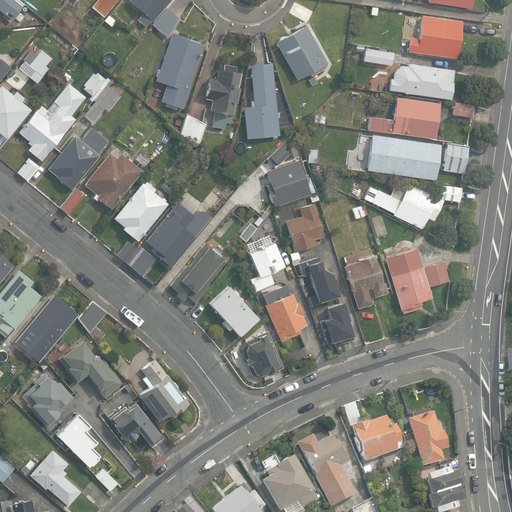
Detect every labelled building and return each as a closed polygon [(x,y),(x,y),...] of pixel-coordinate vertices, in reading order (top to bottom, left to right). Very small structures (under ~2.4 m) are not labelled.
[(5,10),(13,17),(22,6),(14,0),(0,0),(0,11),(2,13),(5,10)] [(117,0),(95,0),(90,7),(103,17),(117,0)] [(137,19),(145,27),(151,20),(153,22),(171,0),(128,0),(128,1),(142,13),(140,15),(137,19)] [(427,0),(427,2),(470,8),(471,0),(427,0)] [(153,25),(167,36),(179,17),(166,7),(153,25)] [(108,14),(104,20),(110,25),(115,19),(108,14)] [(407,50),(455,58),(461,21),(423,15),(420,15),(419,21),(416,38),(409,37),(407,50)] [(275,42),(296,80),(307,74),(309,73),(310,76),(324,68),(323,65),(326,63),(305,25),(292,32),(290,32),(287,33),(285,33),(283,35),(281,36),(280,38),(278,40),(275,42)] [(191,38),(171,31),(154,80),(165,84),(159,102),(183,110),(205,45),(190,39),(191,38)] [(390,65),(392,52),(364,48),(362,61),(390,65)] [(30,77),(37,83),(49,68),(46,65),(51,58),(41,50),(30,64),(20,57),(13,66),(29,78),(30,77)] [(0,77),(9,66),(0,59),(0,77)] [(242,107),(245,138),(278,135),(276,117),(278,117),(278,112),(276,112),(271,62),(249,65),(252,100),(250,101),(250,106),(242,107)] [(388,90),(450,98),(450,95),(451,93),(452,92),(452,90),(452,89),(451,87),(454,70),(407,63),(407,65),(401,65),(393,71),(392,78),(390,78),(388,90)] [(210,127),(224,129),(225,123),(230,123),(231,115),(232,115),(240,72),(235,71),(236,66),(224,64),(223,69),(217,68),(215,78),(208,77),(204,99),(211,100),(209,111),(213,112),(210,127)] [(84,116),(92,123),(104,108),(108,112),(121,96),(106,84),(108,81),(97,72),(95,74),(93,73),(84,85),(85,86),(83,88),(92,95),(89,99),(92,101),(93,99),(96,101),(84,116)] [(27,150),(41,161),(75,118),(70,115),(85,96),(68,83),(53,101),(53,102),(44,113),(50,117),(47,120),(35,110),(18,131),(29,140),(28,142),(31,145),(27,150)] [(0,134),(5,139),(29,109),(19,100),(25,92),(19,87),(12,95),(0,84),(0,134)] [(125,93),(134,101),(137,97),(128,90),(125,93)] [(24,102),(30,107),(36,100),(30,95),(24,102)] [(393,132),(433,139),(434,134),(435,133),(436,131),(436,128),(436,126),(436,124),(439,103),(395,96),(390,123),(384,122),(385,118),(370,116),(368,130),(392,134),(393,132)] [(451,114),(471,117),(473,105),(453,102),(451,114)] [(180,134),(197,148),(205,123),(185,113),(180,134)] [(56,177),(72,190),(99,155),(98,154),(108,141),(91,127),(81,140),(74,134),(47,168),(57,176),(56,177)] [(366,169),(435,180),(435,175),(436,173),(437,170),(437,168),(437,166),(440,144),(371,134),(366,169)] [(442,170),(464,173),(467,146),(446,143),(442,170)] [(265,160),(273,168),(276,167),(289,153),(280,145),(265,160)] [(96,197),(111,209),(142,170),(120,153),(119,154),(113,149),(110,154),(108,152),(85,181),(87,182),(84,185),(97,195),(96,197)] [(306,162),(314,163),(316,151),(308,150),(306,162)] [(136,160),(144,166),(149,159),(141,153),(136,160)] [(17,171),(27,180),(39,166),(29,158),(17,171)] [(266,185),(274,207),(309,195),(312,203),(320,200),(316,192),(315,192),(308,174),(305,175),(299,159),(266,171),(270,184),(266,185)] [(160,187),(170,195),(176,189),(166,180),(160,187)] [(122,228),(137,241),(167,203),(153,191),(155,189),(145,181),(144,184),(142,182),(113,218),(123,226),(122,228)] [(442,199),(407,183),(403,191),(393,186),(388,194),(369,185),(362,199),(392,213),(391,216),(419,229),(425,217),(432,220),(442,199)] [(461,185),(442,183),(441,195),(459,198),(461,185)] [(59,208),(67,214),(84,194),(76,188),(59,208)] [(169,266),(170,267),(195,237),(193,236),(210,215),(204,211),(195,210),(192,214),(177,202),(144,241),(155,249),(152,253),(160,259),(160,261),(166,266),(169,266)] [(300,215),(285,220),(293,244),(291,245),(293,251),(315,244),(314,239),(323,236),(312,203),(297,208),(300,215)] [(351,208),(354,219),(367,215),(363,204),(351,208)] [(262,219),(258,216),(253,223),(256,226),(262,219)] [(255,229),(249,223),(238,236),(245,241),(255,229)] [(116,254),(124,261),(135,246),(128,240),(116,254)] [(204,242),(169,287),(176,292),(173,296),(183,303),(187,298),(193,303),(225,261),(221,258),(224,254),(212,245),(211,247),(204,242)] [(273,242),(247,253),(257,276),(250,279),(256,292),(276,283),(272,274),(279,271),(278,268),(283,266),(273,242)] [(135,246),(124,261),(132,268),(144,253),(135,246)] [(417,249),(384,258),(400,314),(419,308),(418,306),(421,305),(420,302),(431,299),(420,260),(422,259),(420,251),(418,252),(417,249)] [(0,280),(13,265),(0,254),(0,253),(2,252),(0,250),(0,280)] [(343,265),(357,308),(372,303),(371,298),(387,292),(384,282),(382,282),(374,257),(375,257),(374,253),(357,259),(357,260),(343,265)] [(307,274),(317,302),(338,295),(335,284),(336,284),(334,277),(333,277),(331,272),(321,268),(317,256),(298,263),(302,276),(307,274)] [(423,267),(429,286),(449,280),(443,261),(423,267)] [(0,332),(4,336),(12,327),(14,328),(41,296),(29,286),(33,281),(18,269),(0,290),(0,332)] [(264,304),(279,341),(300,332),(298,328),(306,325),(302,316),(304,315),(298,302),(296,302),(292,292),(290,293),(286,284),(273,289),(272,287),(268,289),(269,291),(262,294),(266,303),(264,304)] [(224,320),(239,336),(258,318),(228,286),(224,289),(209,303),(224,320)] [(34,341),(46,351),(78,314),(54,293),(33,317),(42,325),(38,329),(35,332),(39,335),(34,341)] [(77,318),(89,333),(106,311),(91,299),(77,318)] [(319,320),(326,343),(352,335),(347,320),(348,320),(342,301),(326,307),(329,317),(319,320)] [(253,373),(258,375),(265,372),(265,374),(282,368),(266,330),(253,335),(254,337),(244,341),(244,350),(246,357),(244,358),(247,366),(250,364),(253,373)] [(85,375),(103,397),(121,383),(97,354),(94,356),(82,340),(57,358),(68,371),(68,370),(76,381),(85,375)] [(44,359),(38,365),(43,370),(49,365),(44,359)] [(158,417),(161,420),(169,414),(170,416),(187,404),(154,359),(141,368),(151,382),(152,383),(140,391),(142,394),(158,417)] [(51,380),(44,372),(32,382),(34,384),(22,394),(30,403),(27,406),(47,428),(60,416),(57,413),(73,398),(59,382),(57,384),(53,379),(51,380)] [(138,431),(150,446),(162,437),(135,402),(125,408),(123,405),(107,418),(124,439),(126,437),(129,441),(136,435),(135,434),(138,431)] [(344,406),(364,461),(402,447),(400,442),(402,441),(395,424),(389,426),(385,415),(367,422),(367,420),(361,422),(353,402),(344,406)] [(55,434),(88,466),(90,464),(91,465),(98,458),(97,456),(99,455),(91,447),(96,442),(85,430),(90,425),(77,412),(55,434)] [(408,419),(421,466),(443,460),(442,458),(440,450),(447,447),(442,430),(441,430),(439,423),(436,424),(433,412),(408,419)] [(296,443),(330,507),(355,494),(340,465),(349,461),(340,443),(337,445),(332,435),(316,443),(312,434),(296,443)] [(46,487),(67,505),(80,490),(63,475),(66,472),(62,468),(67,462),(52,449),(29,474),(45,488),(46,487)] [(0,480),(1,482),(14,467),(0,455),(0,480)] [(291,505),(294,511),(296,511),(317,500),(292,455),(279,463),(274,466),(275,466),(267,471),(266,472),(268,476),(261,480),(279,511),(291,505)] [(362,468),(365,476),(372,473),(369,465),(362,468)] [(95,475),(109,490),(117,483),(102,468),(95,475)] [(433,510),(434,511),(443,511),(456,508),(455,503),(461,501),(457,488),(459,487),(454,471),(449,473),(447,468),(426,475),(427,480),(424,481),(428,495),(425,496),(430,511),(433,510)] [(260,511),(259,510),(264,506),(252,491),(247,495),(240,487),(224,499),(211,509),(213,511),(260,511)] [(351,509),(352,511),(378,511),(373,498),(351,509)] [(48,511),(49,511),(45,511),(33,511),(30,499),(10,504),(11,511),(48,511)]
